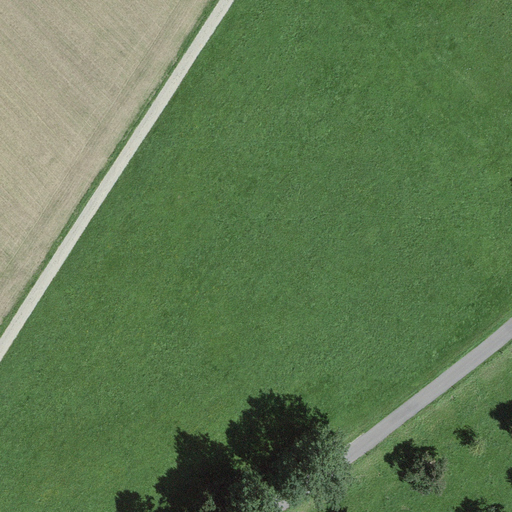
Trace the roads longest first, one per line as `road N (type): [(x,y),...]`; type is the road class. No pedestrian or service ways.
road 1 (track): [(229,0),(0,362)]
road 2 (residential): [(269,511),(511,332)]
